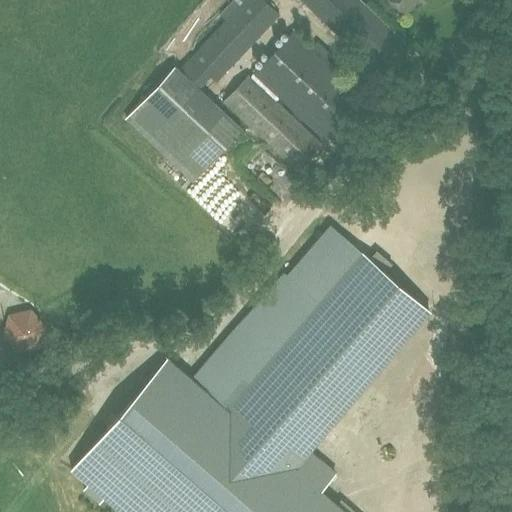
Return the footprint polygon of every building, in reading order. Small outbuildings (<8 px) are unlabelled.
[(279,14),(264,0),(234,0),(197,40),(201,45),(191,56),(216,81),(279,14)] [(302,0),(385,77),(411,49),(359,0),(302,0)] [(392,0),(405,12),(415,0),(392,0)] [(296,29),(249,76),(248,75),(223,101),(297,170),(321,145),(273,100),(277,95),(324,140),(366,95),(323,55),(327,50),(317,42),(312,45),(296,29)] [(193,180),(241,129),(174,66),(126,117),(193,180)] [(14,221),(0,237),(0,286),(9,294),(47,248),(14,221)] [(308,449),(428,309),(432,304),(417,291),(413,296),(328,223),(284,274),(282,272),(190,379),(165,357),(70,468),(120,511),(346,511),(320,489),(334,472),(308,449)] [(44,325),(32,309),(8,313),(1,336),(17,350),(29,352),(40,345),(44,325)]
